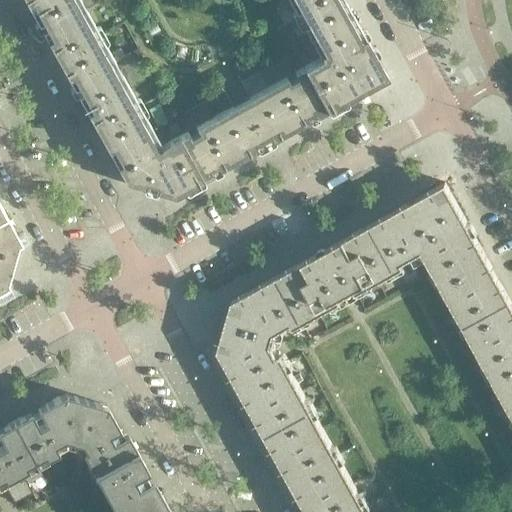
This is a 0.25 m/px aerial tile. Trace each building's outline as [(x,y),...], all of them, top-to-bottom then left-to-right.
[(100,35),(85,8),(100,0),(24,0),(57,59),(100,35)] [(331,0),(288,0),(298,18),(331,0)] [(387,76),(344,0),(331,0),(298,18),(308,36),(313,45),(322,61),(343,100),(387,76)] [(130,88),(145,80),(130,52),(114,61),(100,35),(57,59),(96,129),(139,105),(130,88)] [(313,45),(308,36),(300,41),(305,49),(313,45)] [(185,188),(343,100),(322,61),(316,65),(313,60),(295,71),(286,55),(258,70),(267,86),(232,105),(214,116),(205,100),(177,115),(186,131),(167,141),(170,146),(163,149),(185,188)] [(185,188),(163,149),(139,105),(96,129),(124,180),(173,194),(185,188)] [(484,252),(469,225),(445,182),(417,197),(421,203),(447,252),(428,262),(437,278),(484,252)] [(77,206),(70,193),(59,199),(66,212),(77,206)] [(447,252),(421,203),(417,197),(370,224),(393,267),(422,251),(428,262),(447,252)] [(7,281),(17,244),(21,242),(7,217),(0,220),(0,290),(9,285),(7,281)] [(386,271),(393,267),(370,224),(276,275),(300,318),(308,314),(310,318),(320,313),(323,318),(346,305),(342,298),(354,291),(358,298),(381,286),(378,281),(388,275),(386,271)] [(510,299),(499,279),(484,252),(437,278),(463,325),(510,299)] [(300,318),(276,275),(232,300),(225,324),(271,338),(273,331),(280,327),(281,329),(300,318)] [(511,358),(511,302),(510,299),(463,325),(489,371),(511,358)] [(282,364),(272,345),(270,346),(269,344),(271,338),(225,324),(218,349),(239,387),(282,364)] [(511,358),(489,371),(511,413),(511,358)] [(312,408),(302,390),(290,369),(286,371),(282,364),(239,387),(265,434),(312,408)] [(123,435),(109,411),(99,408),(101,403),(70,394),(69,399),(58,396),(53,399),(77,442),(81,444),(85,451),(82,452),(93,472),(136,449),(127,433),(123,435)] [(77,442),(53,399),(37,408),(39,412),(33,416),(30,411),(14,420),(38,463),(58,452),(54,445),(65,439),(77,442)] [(338,455),(322,426),(312,408),(265,434),(291,481),(338,455)] [(17,475),(38,463),(14,420),(0,428),(0,509),(1,509),(0,506),(0,484),(3,482),(14,502),(32,492),(25,478),(20,480),(17,475)] [(158,511),(168,507),(157,487),(152,477),(147,479),(143,472),(148,469),(136,449),(93,472),(115,511),(158,511)] [(342,511),(363,501),(354,483),(338,455),(291,481),(307,511),(342,511)] [(369,511),(363,501),(342,511),(369,511)]
